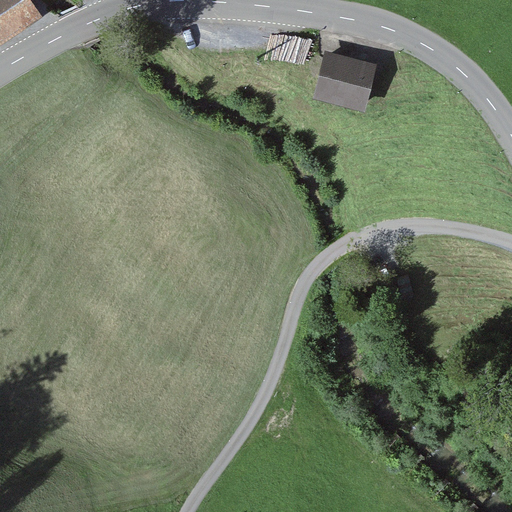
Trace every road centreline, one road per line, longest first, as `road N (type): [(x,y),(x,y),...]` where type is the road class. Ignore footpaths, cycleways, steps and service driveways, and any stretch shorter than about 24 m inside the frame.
road 1 (unclassified): [(188,511),(269,392),(301,292),(322,261),(344,243),(400,226),(443,227),(511,246)]
road 2 (tertiary): [(137,6),(200,0),(276,8),(404,35),(472,83),(511,137)]
road 3 (tertiary): [(0,72),(137,6)]
